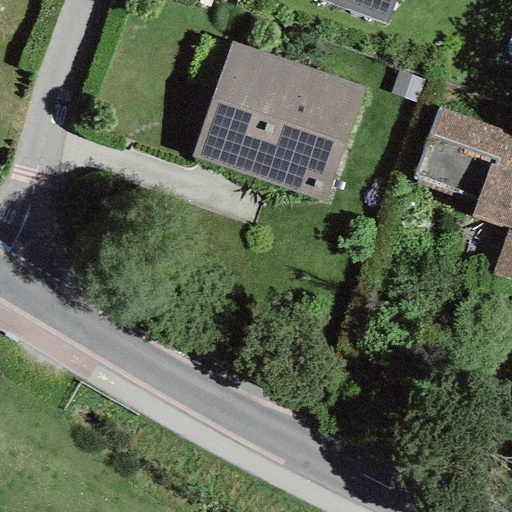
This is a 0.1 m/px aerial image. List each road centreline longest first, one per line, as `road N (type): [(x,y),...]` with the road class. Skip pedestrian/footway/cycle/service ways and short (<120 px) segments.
road 1 (tertiary): [(424,511),(0,278)]
road 2 (residential): [(0,278),(92,0)]
